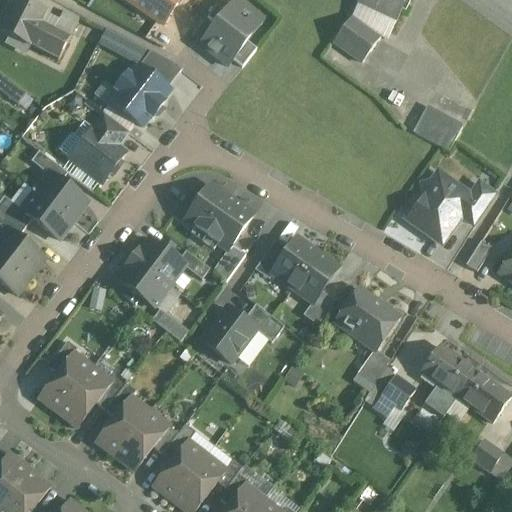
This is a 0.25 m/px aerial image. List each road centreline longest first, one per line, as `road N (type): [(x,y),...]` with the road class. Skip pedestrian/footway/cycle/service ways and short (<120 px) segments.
road 1 (residential): [(24,354),(185,140),(511,330)]
road 2 (residential): [(0,408),(136,511)]
